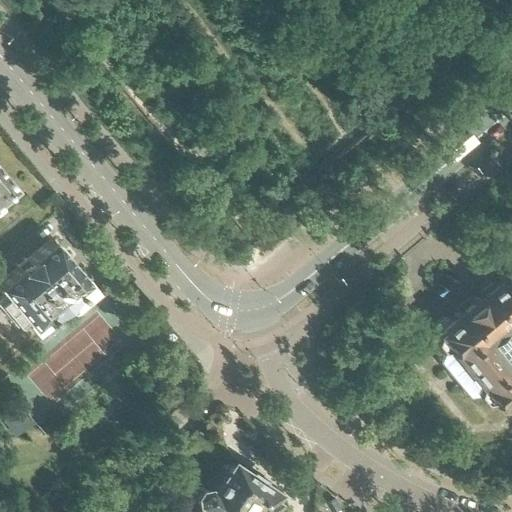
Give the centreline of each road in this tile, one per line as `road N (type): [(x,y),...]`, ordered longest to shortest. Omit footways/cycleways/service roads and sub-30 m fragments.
road 1 (residential): [(265,304),(217,303),(191,283),(0,57)]
road 2 (residential): [(265,304),(307,280),(511,110)]
road 3 (residential): [(454,511),(334,447),(300,412),(277,378),(265,304)]
